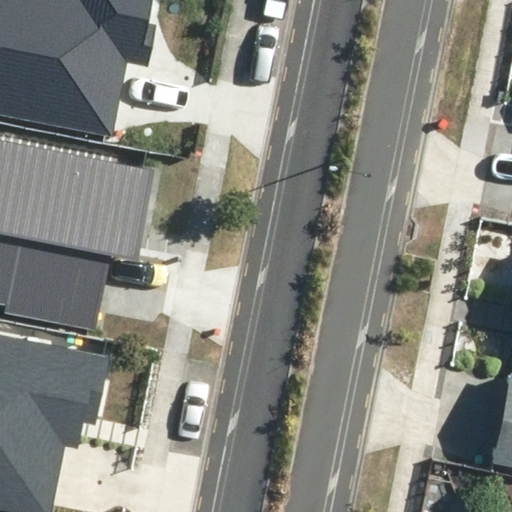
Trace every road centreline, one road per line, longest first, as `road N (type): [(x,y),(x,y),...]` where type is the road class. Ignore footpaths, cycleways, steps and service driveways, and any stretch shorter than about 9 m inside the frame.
road 1 (tertiary): [(406,0),(300,511)]
road 2 (tertiary): [(239,511),(338,0)]
